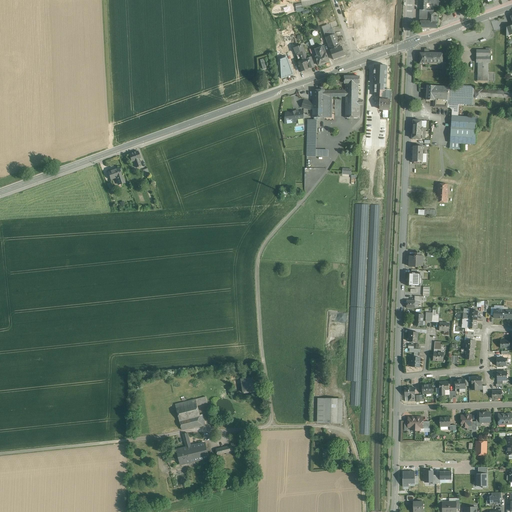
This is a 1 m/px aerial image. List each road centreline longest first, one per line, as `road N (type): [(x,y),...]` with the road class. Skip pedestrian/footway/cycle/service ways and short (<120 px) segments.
road 1 (tertiary): [(0,192),(410,42)]
road 2 (residential): [(397,377),(410,42)]
road 3 (track): [(272,426),(321,426),(353,442),(365,511)]
